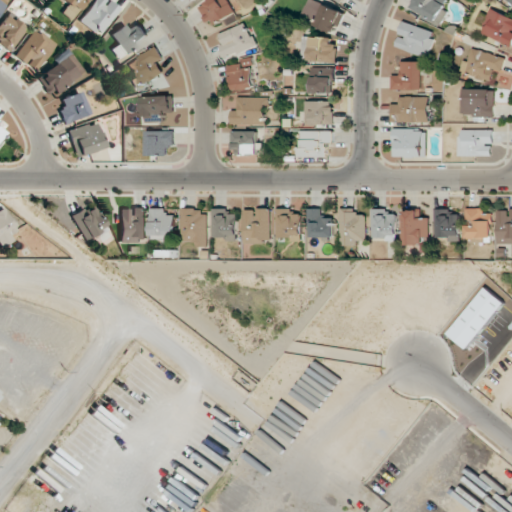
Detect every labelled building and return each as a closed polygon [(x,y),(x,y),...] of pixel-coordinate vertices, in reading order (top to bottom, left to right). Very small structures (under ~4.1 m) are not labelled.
[(86,0),(56,0),(65,6),(61,12),(72,20),(86,0)] [(93,0),(78,22),(100,36),(119,8),(107,0),(93,0)] [(212,26),(236,13),(228,0),(210,0),(201,5),(212,26)] [(309,0),(302,19),(336,33),(345,12),(314,0),(309,0)] [(443,0),(415,0),(412,7),(422,13),(420,17),(438,27),(449,6),(442,2),(443,0)] [(481,34),(511,45),(511,17),(490,9),(481,34)] [(0,38),(2,40),(0,42),(0,45),(9,52),(26,29),(5,14),(0,21),(0,38)] [(436,33),(404,21),(395,46),(427,57),(436,33)] [(220,45),(226,59),(256,45),(246,23),(220,34),(224,43),(220,45)] [(150,38),(142,24),(129,32),(124,24),(109,33),(116,45),(110,49),(116,58),(150,38)] [(55,45),(35,29),(13,56),(24,64),(30,57),(40,65),(55,45)] [(336,62),(336,37),(311,37),(310,62),(336,62)] [(134,78),(130,79),(135,88),(164,74),(159,61),(164,59),(158,47),(127,63),(134,78)] [(506,56),(471,49),(469,62),(464,61),(461,74),(492,80),(494,70),(503,72),(506,56)] [(36,73),(46,94),(84,76),(74,56),(36,73)] [(392,75),(393,90),(424,90),(424,61),(402,61),(402,75),(392,75)] [(252,68),(243,69),(242,63),(229,65),(232,91),(255,88),(252,68)] [(335,68),(312,68),(313,93),(335,93),(335,68)] [(495,116),(496,89),(463,89),(462,115),(495,116)] [(57,110),(64,125),(89,113),(79,91),(60,100),(64,107),(57,110)] [(174,96),(139,97),(139,112),(147,112),(147,122),(164,121),(164,112),(174,112),(174,96)] [(232,110),(232,123),(266,125),(267,98),(239,97),(238,111),(232,110)] [(430,122),(429,97),(400,97),(400,104),(392,104),(392,122),(430,122)] [(334,124),(334,101),(307,101),(307,124),(334,124)] [(67,131),(76,157),(106,147),(98,121),(67,131)] [(427,157),(427,130),(394,129),(394,156),(427,157)] [(460,156),(493,156),(493,144),(494,144),(495,130),(460,129),(460,156)] [(334,131),(300,130),(300,157),(328,157),(328,141),(334,142),(334,131)] [(148,155),(168,156),(168,145),(175,146),(176,131),(149,131),(148,155)] [(233,131),(232,153),(259,154),(259,131),(233,131)] [(0,247),(13,240),(10,235),(17,230),(3,207),(0,208),(0,247)] [(70,215),(85,241),(106,228),(94,207),(85,212),(82,208),(70,215)] [(120,208),(119,241),(146,242),(146,209),(120,208)] [(175,215),(167,215),(167,208),(151,209),(152,239),(176,238),(175,215)] [(228,209),(214,208),(213,238),(238,239),(239,214),(228,213),(228,209)] [(277,208),(278,239),(303,239),(302,214),(292,214),(292,208),(277,208)] [(334,238),(334,218),(323,218),(323,209),(309,208),(309,229),(312,229),(312,237),(334,238)] [(340,208),(341,246),(358,245),(358,241),(367,241),(367,214),(356,214),(356,208),(340,208)] [(398,237),(398,214),(388,214),(388,208),(372,209),(373,237),(398,237)] [(485,208),(467,208),(466,238),(492,239),(493,214),(485,214),(485,208)] [(511,243),(511,208),(509,209),(509,210),(497,211),(499,245),(511,243)] [(209,210),(183,209),(183,245),(208,245),(209,210)] [(245,209),(245,242),(272,243),(272,209),(245,209)] [(436,239),(461,238),(460,214),(450,214),(450,209),(435,209),(436,239)] [(406,210),(405,245),(423,245),(424,236),(430,236),(430,218),(421,218),(421,211),(406,210)]
